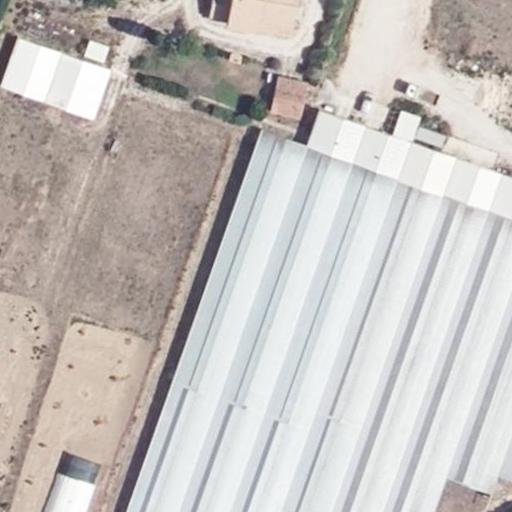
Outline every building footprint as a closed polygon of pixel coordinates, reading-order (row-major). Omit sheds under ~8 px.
[(212,0),(210,18),(227,20),(230,0),(212,0)] [(230,0),(227,20),(227,25),(287,34),(291,0),(230,0)] [(0,359),(1,356),(9,334),(12,326),(20,327),(108,77),(17,42),(0,89),(0,359)] [(277,79),(268,115),(294,123),(303,86),(277,79)] [(198,100),(186,96),(183,106),(127,86),(0,447),(0,511),(106,511),(224,174),(175,163),(198,100)] [(353,126),(323,115),(309,151),(265,135),(126,511),(334,511),(366,427),(319,410),(401,184),(445,200),(460,159),(392,133),(399,112),(363,99),(353,126)] [(175,163),(224,174),(244,117),(198,100),(175,163)] [(511,177),(460,159),(445,200),(401,184),(319,410),(366,427),(334,511),(430,511),(442,479),(489,495),(495,478),(511,484),(511,177)] [(22,339),(9,334),(1,356),(14,360),(22,339)]
